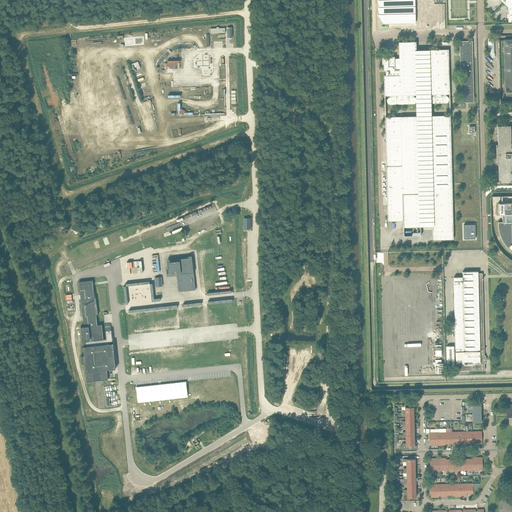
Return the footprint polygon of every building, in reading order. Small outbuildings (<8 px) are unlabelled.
[(382,0),(383,23),(416,23),(415,0),(382,0)] [(511,0),(501,0),(508,7),(508,22),(511,21),(511,0)] [(457,89),(457,93),(461,93),(461,102),(474,102),(472,41),(459,41),(460,67),(456,67),(456,72),(460,72),(461,89),(457,89)] [(387,55),(382,55),(382,65),(384,65),(384,70),(386,70),(386,75),(384,75),(384,95),(388,95),(389,95),(389,97),(389,98),(388,98),(387,99),(387,100),(387,101),(387,102),(387,103),(388,103),(388,104),(389,104),(401,104),(412,104),(416,103),(417,103),(416,50),(416,42),(399,42),(399,43),(399,58),(394,58),(394,56),(388,56),(388,55),(387,55)] [(435,50),(428,50),(429,102),(431,102),(432,102),(432,103),(433,103),(446,103),(447,103),(447,102),(448,102),(448,101),(449,100),(449,99),(449,98),(448,98),(448,97),(447,96),(446,96),(446,94),(449,94),(448,49),(435,50)] [(179,68),(179,59),(167,60),(167,63),(172,62),(172,68),(179,68)] [(431,116),(430,116),(432,226),(433,240),(437,239),(453,239),(453,237),(453,224),(452,215),(452,205),(450,124),(450,121),(450,120),(450,115),(447,115),(431,116)] [(400,117),(385,117),(386,162),(386,168),(387,221),(403,220),(403,225),(403,227),(419,227),(419,226),(417,116),(416,116),(400,116),(400,117)] [(510,126),(506,126),(507,125),(507,124),(506,124),(505,124),(504,126),(497,126),(498,144),(496,145),(496,146),(497,164),(498,164),(499,182),(511,182),(511,160),(511,159),(511,148),(510,126)] [(511,202),(498,203),(498,215),(502,215),(502,222),(498,222),(498,225),(498,228),(499,231),(500,234),(501,237),(502,240),(504,243),(506,245),(508,248),(511,251),(511,202)] [(475,224),(464,225),(464,239),(475,238),(475,224)] [(170,273),(176,272),(178,291),(195,289),(192,259),(169,261),(170,273)] [(463,277),(454,277),(456,371),(485,370),(484,363),(485,363),(485,355),(484,355),(482,273),(478,273),(478,271),(462,272),(463,277)] [(161,277),(154,277),(155,287),(162,286),(161,277)] [(85,363),(87,382),(95,381),(100,380),(108,379),(107,370),(116,369),(111,330),(105,331),(106,339),(103,339),(102,324),(97,325),(96,315),(98,314),(97,303),(95,303),(93,280),(88,281),(82,281),(79,282),(84,326),(81,327),(84,355),(81,356),(82,363),(85,363)] [(511,281),(497,282),(497,304),(511,303),(511,281)] [(128,316),(125,317),(128,334),(130,334),(129,331),(131,327),(131,328),(133,325),(129,323),(131,323),(131,320),(133,317),(140,316),(144,318),(144,320),(137,321),(139,322),(136,323),(136,326),(137,326),(137,329),(134,330),(140,333),(162,330),(162,328),(156,329),(154,314),(149,311),(128,315),(128,316)] [(199,314),(184,314),(185,327),(197,326),(197,320),(199,319),(199,314)] [(447,366),(455,366),(454,346),(446,346),(447,366)] [(186,381),(137,386),(138,402),(188,397),(186,381)] [(466,444),(477,444),(477,431),(466,431),(466,444)] [(445,443),(451,443),(452,443),(452,432),(439,432),(440,445),(445,445),(445,443)] [(466,459),(466,462),(466,470),(478,470),(477,457),(472,457),(472,459),(466,459)] [(446,458),(440,458),(441,471),(454,470),(454,463),(454,459),(446,459),(446,458)] [(467,496),(466,493),(468,493),(468,494),(469,495),(471,493),(473,493),(473,491),(479,484),(478,483),(460,484),(461,496),(467,496)] [(455,495),(454,484),(442,484),(442,497),(446,497),(446,495),(455,495)]
